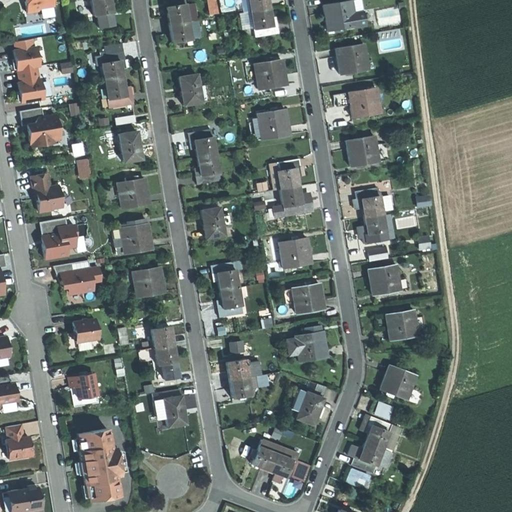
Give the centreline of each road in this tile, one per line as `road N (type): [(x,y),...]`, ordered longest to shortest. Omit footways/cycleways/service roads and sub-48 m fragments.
road 1 (residential): [(303,511),(356,363),(296,0)]
road 2 (track): [(404,511),(423,472),(455,348),(411,0)]
road 3 (residential): [(139,0),(218,488)]
road 4 (residential): [(62,511),(0,143)]
